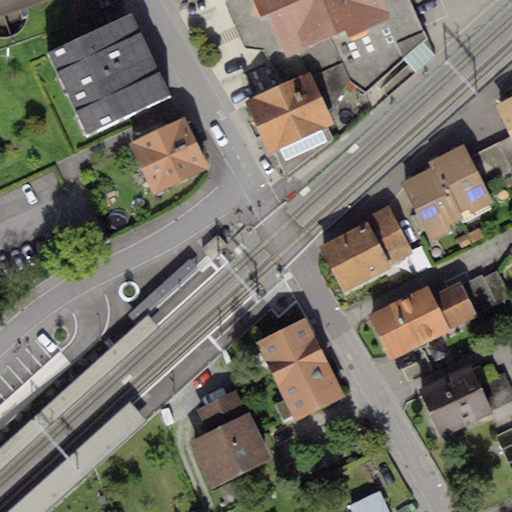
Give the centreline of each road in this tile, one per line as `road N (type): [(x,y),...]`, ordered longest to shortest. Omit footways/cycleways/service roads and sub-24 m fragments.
road 1 (residential): [(249,183),(444,511)]
road 2 (residential): [(0,343),(30,315),(249,183)]
road 3 (residential): [(143,0),(249,183)]
